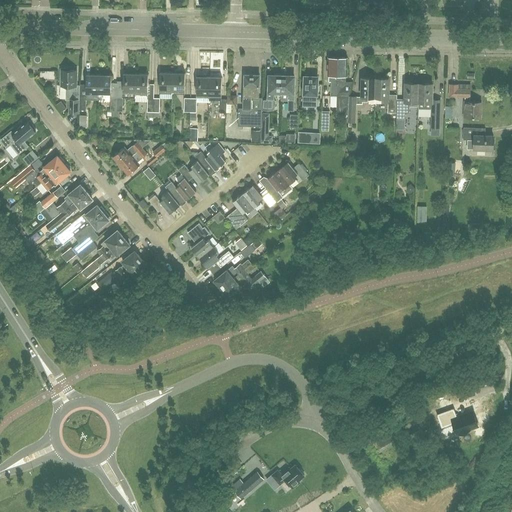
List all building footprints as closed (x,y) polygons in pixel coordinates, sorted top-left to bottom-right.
[(336,60),(336,57),(328,57),(328,75),(329,75),(328,81),(331,81),(330,95),(337,95),(337,83),(336,83),(336,81),(334,81),(334,75),(336,75),(336,67),(339,67),(339,60),(336,60)] [(348,114),(348,96),(353,82),(346,81),(346,75),(347,75),(347,58),(336,57),(336,60),(339,60),(339,67),(336,67),(336,75),(334,75),(334,81),(336,81),(336,83),(337,83),(337,95),(336,113),(348,114)] [(79,113),(79,86),(76,85),(76,70),(66,70),(66,68),(60,68),(59,77),(61,77),(61,86),(66,86),(65,100),(69,100),(68,112),(79,113)] [(172,91),(173,72),(161,72),(160,90),(172,91)] [(185,91),(185,73),(173,72),(172,91),(185,91)] [(56,73),(41,79),(45,87),(60,81),(56,73)] [(136,91),(136,73),(124,73),(123,91),(136,91)] [(148,95),(149,74),(136,73),(136,91),(136,95),(148,95)] [(275,73),(274,75),(269,75),(269,91),(267,91),(267,97),(267,98),(267,110),(273,110),(274,106),(275,106),(275,101),(274,100),(274,98),(274,92),(281,92),(282,76),(282,74),(275,73)] [(87,92),(87,96),(86,100),(98,100),(99,97),(99,93),(99,74),(86,74),(86,92),(87,92)] [(111,96),(111,93),(112,75),(99,74),(99,93),(99,97),(111,98),(111,96)] [(197,94),(196,98),(196,102),(209,103),(209,94),(210,76),(207,76),(207,74),(197,74),(197,76),(197,94)] [(259,98),(260,75),(246,74),(245,87),(244,87),(243,109),(238,109),(238,126),(243,127),(243,130),(250,131),(251,127),(261,127),(262,98),(259,98)] [(281,100),(288,100),(288,103),(288,102),(288,110),(294,111),(294,103),(294,99),(295,92),(293,92),(294,76),(290,76),(288,74),(282,74),(282,76),(281,92),(281,100)] [(311,75),(311,77),(305,77),(304,87),(303,87),(302,94),(302,106),(309,106),(310,96),(316,96),(317,94),(317,77),(316,77),(316,75),(311,75)] [(221,95),(222,76),(210,76),(209,94),(221,95)] [(375,103),(375,97),(375,78),(362,78),(361,96),(355,96),(355,104),(362,104),(362,102),(367,102),(368,101),(369,101),(370,103),(375,103)] [(389,78),(375,78),(375,97),(375,103),(381,103),(381,100),(388,101),(387,112),(396,112),(396,99),(397,95),(388,94),(389,78)] [(418,102),(419,83),(405,83),(405,99),(396,99),(396,112),(397,112),(396,121),(404,121),(405,113),(409,113),(409,102),(418,102)] [(440,126),(440,99),(432,99),(432,84),(419,83),(418,102),(418,108),(431,108),(431,126),(440,126)] [(470,102),(470,90),(458,89),(458,85),(450,85),(449,97),(466,97),(465,102),(464,117),(481,118),(481,102),(470,102)] [(62,102),(57,105),(62,112),(66,109),(62,102)] [(329,131),(330,111),(322,111),(321,131),(329,131)] [(28,146),(26,143),(24,141),(36,131),(35,131),(37,130),(33,125),(32,126),(28,121),(23,126),(22,125),(18,129),(14,133),(11,130),(0,139),(0,140),(7,148),(11,145),(18,154),(28,146)] [(493,149),(493,136),(475,135),(476,128),(464,127),(463,139),(474,140),(474,148),(493,149)] [(198,141),(198,128),(190,128),(190,140),(198,141)] [(309,142),(320,142),(320,132),(309,131),(309,142)] [(142,148),(151,141),(151,140),(134,139),(137,142),(127,150),(124,147),(113,156),(121,165),(142,147),(142,148)] [(226,161),(221,154),(225,151),(219,143),(207,152),(209,154),(206,157),(201,151),(195,156),(198,160),(205,168),(211,163),(215,169),(226,161)] [(157,158),(166,150),(161,144),(152,152),(157,158)] [(129,174),(140,165),(137,162),(143,158),(142,157),(147,153),(142,148),(142,147),(121,165),(129,174)] [(27,158),(32,166),(43,160),(38,151),(27,158)] [(42,183),(64,164),(63,163),(64,162),(64,161),(61,156),(59,156),(59,157),(58,156),(45,167),(40,171),(42,173),(37,177),(34,180),(38,185),(42,183)] [(209,174),(205,168),(198,160),(192,165),(194,167),(190,170),(185,164),(179,169),(185,177),(188,182),(188,181),(194,176),(199,182),(209,174)] [(293,167),(288,161),(278,169),(290,184),(296,179),(294,176),(297,174),(302,180),(309,174),(299,163),(293,167)] [(71,168),(67,164),(66,164),(65,165),(64,164),(42,183),(46,188),(48,190),(54,185),(55,187),(59,183),(58,182),(71,171),(70,170),(71,170),(71,168)] [(22,181),(35,170),(30,165),(18,176),(22,181)] [(283,189),(290,184),(278,169),(268,178),(272,183),(266,188),(276,201),(280,198),(282,196),(277,190),(281,187),(283,189)] [(188,182),(185,177),(179,182),(181,184),(177,187),(172,181),(165,186),(169,190),(168,191),(175,199),(175,198),(181,194),(186,199),(196,191),(188,181),(188,182)] [(62,212),(87,191),(81,184),(70,193),(70,194),(65,198),(67,200),(58,207),(62,212)] [(260,193),(253,185),(243,193),(254,207),(261,202),(259,200),(262,197),(270,206),(276,201),(266,188),(260,193)] [(38,186),(31,191),(34,196),(41,190),(38,186)] [(46,209),(59,198),(53,191),(40,202),(39,201),(34,205),(40,212),(45,208),(46,209)] [(82,208),(93,199),(87,191),(62,212),(46,225),(51,231),(67,218),(67,217),(80,206),(82,208)] [(175,199),(168,191),(162,195),(164,198),(160,201),(155,194),(149,199),(159,212),(165,207),(170,213),(180,204),(175,198),(175,199)] [(248,213),(254,207),(243,193),(233,201),(238,207),(231,212),(226,217),(236,229),(241,224),(247,219),(243,213),(246,210),(248,213)] [(280,198),(276,201),(282,207),(282,208),(286,205),(280,198)] [(85,227),(103,212),(105,210),(101,206),(99,207),(97,205),(83,217),(82,215),(59,235),(66,242),(64,244),(65,244),(74,236),(78,232),(82,229),(85,227)] [(427,223),(427,206),(418,206),(417,222),(427,223)] [(74,247),(78,253),(82,250),(93,241),(94,240),(90,235),(95,231),(109,219),(111,217),(105,210),(103,212),(85,227),(82,229),(78,232),(74,236),(79,243),(74,247)] [(329,233),(329,219),(318,219),(317,232),(318,232),(318,237),(326,237),(326,233),(329,233)] [(207,242),(204,238),(210,233),(205,227),(203,228),(199,223),(187,233),(196,244),(191,248),(200,258),(214,246),(209,240),(207,242)] [(101,255),(124,237),(118,230),(105,240),(106,240),(101,244),(103,246),(97,251),(101,255)] [(248,245),(253,241),(249,236),(244,240),(248,245)] [(99,266),(111,256),(113,259),(118,254),(130,245),(124,237),(101,255),(94,261),(99,266)] [(82,260),(97,247),(93,241),(82,250),(78,253),(77,253),(78,254),(82,260)] [(246,258),(256,250),(250,244),(241,252),(246,258)] [(220,258),(217,254),(219,252),(214,246),(200,258),(208,268),(216,262),(221,268),(234,257),(229,250),(220,258)] [(118,277),(141,258),(135,251),(123,261),(125,263),(120,267),(116,270),(118,273),(117,275),(118,277)] [(135,275),(147,265),(141,258),(118,277),(120,278),(122,277),(124,280),(128,277),(128,276),(132,272),(135,275)] [(215,280),(222,288),(252,263),(248,259),(241,265),(240,264),(234,269),(233,268),(228,272),(227,270),(215,280)] [(77,272),(82,269),(78,263),(73,266),(77,272)] [(252,263),(222,288),(228,295),(233,291),(234,293),(241,288),(240,286),(236,282),(241,278),(242,278),(248,274),(255,267),(252,263)] [(113,273),(105,280),(109,284),(117,277),(113,273)] [(245,284),(250,290),(260,282),(255,276),(252,278),(245,284)] [(89,310),(100,300),(96,295),(84,304),(89,310)] [(479,427),(473,410),(457,416),(454,408),(436,414),(442,428),(453,424),(457,435),(479,427)] [(427,437),(433,434),(430,428),(424,431),(427,437)] [(381,452),(402,440),(397,429),(375,442),(381,452)] [(425,471),(440,463),(421,429),(405,437),(425,471)] [(305,474),(297,465),(288,472),(287,470),(282,474),(278,470),(272,475),(267,479),(275,489),(280,484),(286,480),(292,487),(300,481),(299,479),(305,474)] [(255,487),(249,479),(244,483),(250,491),(255,487)]
